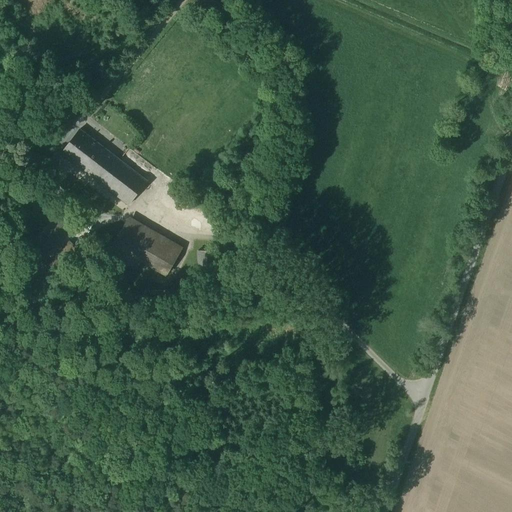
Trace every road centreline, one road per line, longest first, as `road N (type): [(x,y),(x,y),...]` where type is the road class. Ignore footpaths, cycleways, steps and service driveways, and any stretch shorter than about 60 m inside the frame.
road 1 (unclassified): [(417,395),(269,249),(163,236)]
road 2 (unclassified): [(417,395),(511,139)]
road 3 (track): [(20,0),(96,104),(181,0)]
road 4 (unclassified): [(374,511),(417,395)]
